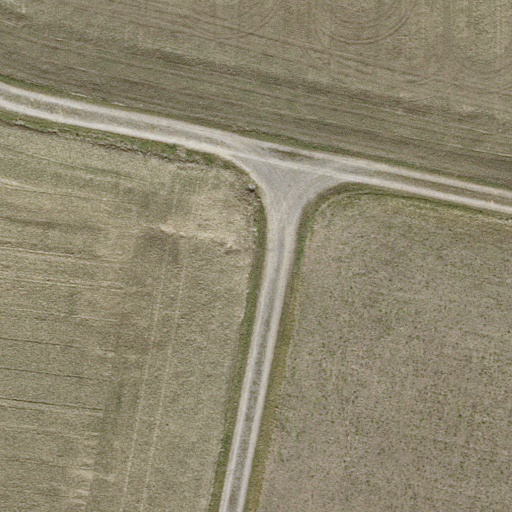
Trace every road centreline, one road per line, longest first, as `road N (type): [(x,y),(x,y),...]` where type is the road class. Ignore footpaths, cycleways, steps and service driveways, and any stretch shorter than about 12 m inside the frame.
road 1 (track): [(238,511),(302,168)]
road 2 (track): [(302,168),(0,100)]
road 3 (track): [(511,210),(302,168)]
